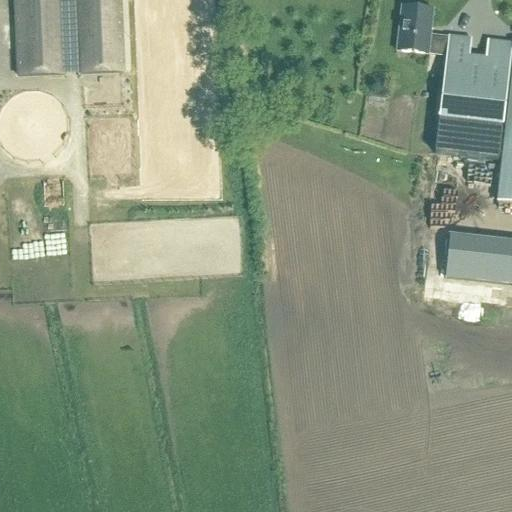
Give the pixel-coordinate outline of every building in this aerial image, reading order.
[(16,0),(19,79),(67,77),(64,0),(16,0)] [(75,0),(79,76),(126,74),(122,0),(75,0)] [(402,10),(397,54),(427,58),(428,57),(446,59),(439,118),(438,118),(438,122),(439,122),(435,157),(498,164),(502,128),(503,128),(511,49),(511,46),(487,43),(485,62),(469,60),(471,42),(448,39),(448,40),(430,38),(433,13),(402,10)] [(511,208),(511,104),(501,207),(511,208)] [(511,290),(511,246),(446,239),(441,283),(511,290)]
